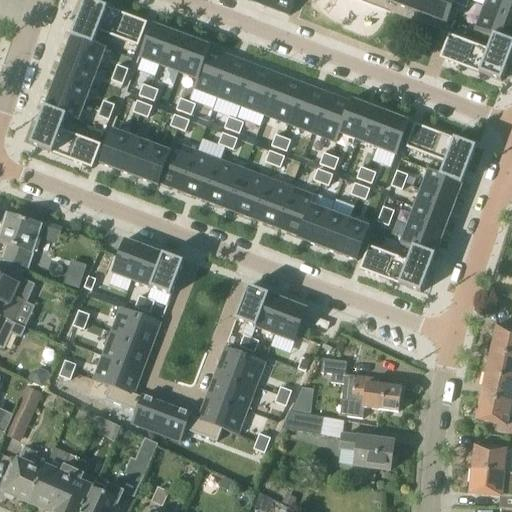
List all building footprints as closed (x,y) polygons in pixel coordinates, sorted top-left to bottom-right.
[(268,0),(265,8),(290,17),(296,0),(268,0)] [(330,19),(333,0),(309,0),(307,14),(330,19)] [(390,0),(389,3),(409,10),(412,0),(390,0)] [(412,0),(409,10),(428,17),(434,0),(412,0)] [(434,0),(428,17),(448,25),(449,21),(456,0),(434,0)] [(465,0),(457,0),(456,5),(467,9),(469,2),(465,0)] [(511,0),(486,0),(484,7),(511,17),(511,0)] [(72,37),(72,38),(94,46),(95,45),(99,33),(137,47),(138,48),(147,24),(86,1),(77,24),(73,34),(72,37)] [(511,17),(484,7),(475,31),(493,39),(494,37),(511,44),(511,17)] [(153,25),(140,59),(160,67),(173,33),(153,25)] [(173,33),(160,67),(179,74),(192,40),(173,33)] [(449,36),(440,59),(444,61),(502,83),(502,82),(510,60),(511,55),(511,44),(494,37),(493,39),(489,51),(449,36)] [(66,54),(65,56),(99,69),(106,50),(95,45),(94,46),(72,38),(71,39),(71,41),(69,46),(66,54)] [(192,40),(179,74),(197,81),(198,82),(210,50),(211,50),(212,48),(192,40)] [(197,81),(194,90),(218,99),(234,59),(211,50),(210,50),(198,82),(197,81)] [(59,72),(58,74),(92,86),(99,69),(65,56),(64,59),(62,64),(59,72)] [(234,59),(218,99),(242,108),(257,68),(234,59)] [(426,60),(416,83),(450,98),(460,75),(426,60)] [(117,67),(115,74),(126,78),(129,71),(117,67)] [(257,68),(242,108),(265,117),(281,77),(257,68)] [(52,90),(52,91),(86,104),(92,86),(58,74),(57,77),(55,82),(52,90)] [(115,74),(112,82),(123,86),(126,78),(115,74)] [(281,77),(265,117),(289,126),(304,86),(281,77)] [(139,97),(139,98),(147,100),(151,89),(144,86),(139,97)] [(304,86),(289,126),(313,135),(328,95),(304,86)] [(151,89),(147,100),(154,103),(155,103),(159,92),(151,89)] [(45,109),(67,118),(67,119),(79,123),(86,104),(52,91),(51,92),(50,95),(48,100),(46,107),(45,109)] [(328,95),(313,135),(337,144),(340,135),(339,135),(351,103),(350,103),(328,95)] [(181,101),(177,112),(184,114),(189,103),(181,101)] [(351,103),(339,135),(340,135),(359,142),(371,108),(351,101),(350,103),(351,103)] [(104,102),(101,110),(112,114),(115,107),(115,106),(104,102)] [(138,103),(133,114),(141,117),(145,105),(138,103)] [(189,103),(184,114),(192,117),(196,106),(189,103)] [(145,105),(141,117),(148,119),(153,108),(145,105)] [(371,108),(359,142),(378,149),(390,116),(371,108)] [(31,146),(92,169),(101,146),(100,145),(62,131),(67,119),(67,118),(45,109),(44,112),(40,123),(31,146)] [(101,110),(98,117),(109,122),(112,114),(101,110)] [(390,116),(378,149),(397,157),(398,157),(410,124),(390,116)] [(175,117),(171,128),(178,131),(182,119),(175,117)] [(182,119),(178,131),(186,133),(190,122),(182,119)] [(229,119),(225,130),(232,133),(237,121),(229,119)] [(237,121),(232,133),(240,136),(240,135),(244,124),(237,121)] [(415,125),(406,149),(407,149),(446,164),(441,176),(441,177),(463,185),(464,182),(468,171),(476,149),(477,148),(415,125)] [(112,131),(100,165),(120,172),(133,139),(113,131),(112,131)] [(223,135),(219,146),(226,149),(230,138),(223,135)] [(276,137),(272,148),(279,151),(284,139),(276,137)] [(230,138),(226,149),(234,152),(238,141),(230,138)] [(133,139),(120,172),(139,179),(152,146),(133,139)] [(284,139),(279,151),(287,153),(291,142),(284,139)] [(171,153),(159,184),(160,185),(182,193),(198,153),(173,144),(170,153),(171,153)] [(152,146),(139,179),(159,187),(160,185),(159,184),(171,153),(170,153),(152,146)] [(198,153),(182,193),(206,202),(221,162),(198,153)] [(270,153),(266,164),(273,167),(278,156),(270,153)] [(324,155),(320,166),(328,169),(332,158),(324,155)] [(278,156),(273,167),(281,170),(285,158),(278,156)] [(332,158),(328,169),(335,172),(339,161),(332,158)] [(221,162),(206,202),(229,211),(245,171),(221,162)] [(357,180),(365,183),(369,172),(361,169),(357,180)] [(245,171),(229,211),(253,220),(268,180),(245,171)] [(318,171),(314,182),(322,185),(326,174),(318,171)] [(369,172),(365,183),(372,186),(376,175),(369,172)] [(429,172),(422,190),(456,203),(456,202),(457,200),(459,194),(462,188),(462,186),(463,185),(441,177),(441,176),(429,172)] [(397,173),(394,180),(406,184),(408,177),(397,173)] [(326,174),(322,185),(329,188),(333,177),(326,174)] [(268,180),(253,220),(277,229),(292,189),(268,180)] [(394,180),(392,188),(403,192),(406,184),(394,180)] [(355,185),(351,196),(359,199),(363,188),(355,185)] [(363,188),(359,199),(366,202),(370,191),(363,188)] [(292,189),(277,229),(299,238),(300,238),(312,207),(313,207),(317,198),(292,189)] [(422,190),(415,208),(449,221),(449,220),(450,218),(452,212),(455,204),(456,203),(422,190)] [(299,238),(298,240),(318,248),(331,214),(313,207),(312,207),(300,238),(299,238)] [(415,208),(408,226),(442,239),(442,238),(443,236),(445,230),(449,222),(449,221),(415,208)] [(384,209),(381,216),(392,220),(395,213),(384,209)] [(331,214),(318,248),(337,255),(350,221),(331,214)] [(2,261),(28,270),(38,239),(56,245),(61,229),(25,218),(24,221),(8,216),(4,228),(0,228),(0,243),(7,246),(2,261)] [(381,216),(378,224),(389,228),(392,220),(381,216)] [(350,221),(337,255),(358,262),(370,229),(350,221)] [(408,226),(401,245),(413,250),(413,249),(435,257),(436,254),(437,253),(439,248),(442,240),(442,239),(408,226)] [(125,241),(112,275),(132,282),(145,249),(125,241)] [(369,247),(360,271),(421,294),(430,271),(434,260),(435,257),(413,249),(413,250),(408,262),(369,247)] [(145,249),(132,282),(151,289),(164,256),(145,249)] [(164,256),(151,289),(172,297),(184,264),(184,263),(164,256)] [(72,261),(66,283),(80,288),(87,265),(72,261)] [(0,313),(1,314),(0,315),(0,317),(14,324),(24,303),(25,301),(27,302),(34,287),(22,281),(20,285),(0,275),(0,313)] [(89,278),(85,289),(92,292),(97,281),(89,278)] [(249,288),(236,322),(256,329),(269,296),(249,288)] [(269,296),(256,329),(275,337),(288,303),(269,296)] [(140,298),(136,309),(143,312),(147,301),(140,298)] [(147,301),(143,312),(151,315),(151,314),(155,303),(147,301)] [(288,303),(275,337),(295,344),(301,328),(308,311),(307,310),(306,310),(303,309),(298,307),(289,303),(288,303)] [(121,309),(112,333),(152,349),(161,324),(121,309)] [(79,312),(76,320),(87,324),(90,317),(80,313),(79,312)] [(0,347),(5,350),(12,333),(21,337),(25,329),(14,324),(0,317),(0,315),(1,314),(0,313),(0,347)] [(76,320),(73,327),(74,328),(84,332),(87,324),(76,320)] [(511,356),(511,330),(497,327),(491,352),(511,356)] [(112,333),(103,357),(143,372),(152,349),(112,333)] [(240,348),(247,351),(252,340),(244,337),(240,348)] [(252,340),(247,351),(255,354),(259,343),(252,340)] [(226,349),(216,373),(257,389),(266,364),(226,349)] [(511,356),(491,352),(486,374),(511,379),(511,356)] [(103,357),(94,379),(111,386),(134,395),(143,372),(103,357)] [(298,370),(298,371),(306,374),(306,373),(310,362),(303,360),(298,370)] [(323,360),(321,374),(333,375),(332,384),(344,385),(354,387),(355,378),(345,377),(347,364),(323,360)] [(65,362),(63,370),(74,374),(77,367),(66,363),(65,362)] [(32,373),(28,381),(43,388),(44,389),(45,390),(52,376),(49,375),(49,374),(40,370),(32,373)] [(63,370),(60,378),(71,382),(74,374),(63,370)] [(216,373),(208,397),(248,412),(257,389),(216,373)] [(511,379),(486,374),(481,397),(511,404),(511,379)] [(350,397),(348,419),(362,420),(363,409),(368,410),(379,411),(399,414),(402,390),(378,386),(379,381),(355,378),(354,387),(353,397),(350,397)] [(111,386),(105,401),(136,413),(132,425),(156,435),(167,406),(142,397),(142,398),(134,395),(111,386)] [(23,435),(31,417),(41,395),(27,388),(14,417),(11,423),(12,423),(6,434),(4,437),(19,444),(23,435)] [(281,389),(278,397),(289,401),(292,393),(281,389)] [(208,397),(199,419),(223,428),(239,435),(248,412),(208,397)] [(278,397),(275,404),(286,408),(287,408),(289,401),(278,397)] [(511,404),(481,397),(476,421),(498,425),(497,431),(511,434),(511,404)] [(167,406),(156,435),(181,444),(186,432),(217,443),(223,431),(223,428),(199,419),(191,416),(192,416),(167,406)] [(0,431),(6,434),(12,423),(11,423),(14,417),(0,410),(0,431)] [(290,413),(282,430),(320,436),(323,419),(290,413)] [(260,436),(257,443),(268,448),(271,440),(260,436)] [(343,437),(341,450),(357,452),(355,467),(391,472),(395,444),(359,439),(343,437)] [(121,474),(114,489),(124,494),(134,498),(158,446),(146,440),(136,461),(132,460),(125,476),(121,474)] [(257,443),(254,451),(265,455),(268,448),(257,443)] [(475,447),(473,471),(504,474),(506,450),(475,447)] [(31,467),(37,454),(25,449),(21,457),(20,457),(16,465),(14,465),(6,482),(8,483),(4,493),(5,494),(4,498),(13,502),(16,499),(30,505),(44,472),(31,467)] [(57,511),(80,461),(69,456),(55,450),(47,467),(44,472),(30,505),(31,505),(32,503),(35,504),(34,507),(45,511),(57,511)] [(80,461),(57,511),(83,511),(94,490),(93,490),(97,481),(85,476),(90,465),(80,461)] [(473,471),(470,495),(502,498),(511,498),(511,474),(504,474),(473,471)] [(224,478),(220,488),(232,494),(237,484),(224,478)] [(115,511),(124,494),(114,489),(110,487),(106,496),(94,490),(83,511),(115,511)] [(163,507),(168,494),(159,490),(153,503),(163,507)] [(372,494),(372,503),(381,504),(382,494),(372,494)] [(286,495),(283,504),(293,509),(297,500),(286,495)] [(511,498),(502,498),(500,510),(511,510),(511,498)]
